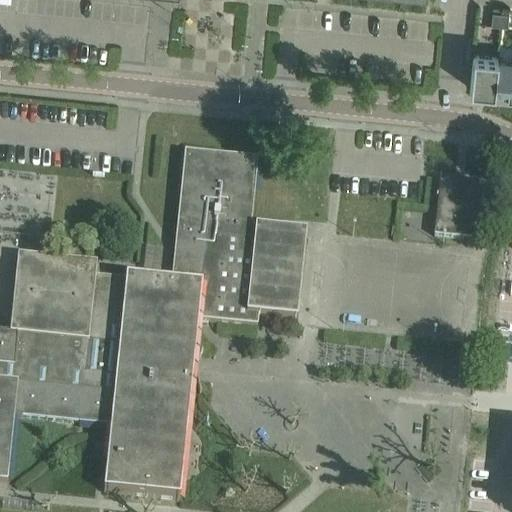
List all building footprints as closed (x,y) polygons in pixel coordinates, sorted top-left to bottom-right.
[(491,13),(490,26),(498,27),(500,14),(491,13)] [(500,14),(498,27),(507,28),(508,15),(500,14)] [(473,56),(469,90),(491,92),(495,58),(473,56)] [(511,59),(495,58),(491,92),(511,94),(511,59)] [(0,479),(6,480),(14,412),(109,420),(103,488),(179,494),(198,319),(258,323),(259,310),(298,313),(306,224),(297,224),(277,223),(253,221),(253,217),(258,156),(184,148),(175,241),(173,273),(163,273),(145,273),(145,270),(125,269),(125,276),(95,275),(95,260),(16,253),(9,330),(0,328),(0,479)] [(0,231),(13,233),(18,188),(23,189),(24,179),(0,176),(0,231)] [(442,179),(435,235),(482,240),(488,184),(442,179)]
